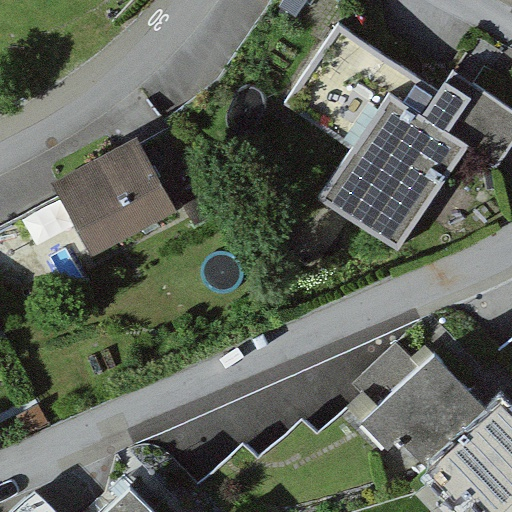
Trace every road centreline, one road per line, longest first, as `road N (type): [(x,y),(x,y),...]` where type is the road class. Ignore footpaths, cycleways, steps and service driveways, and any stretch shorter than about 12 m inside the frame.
road 1 (residential): [(511,254),(8,472)]
road 2 (residential): [(0,142),(138,56),(180,0)]
